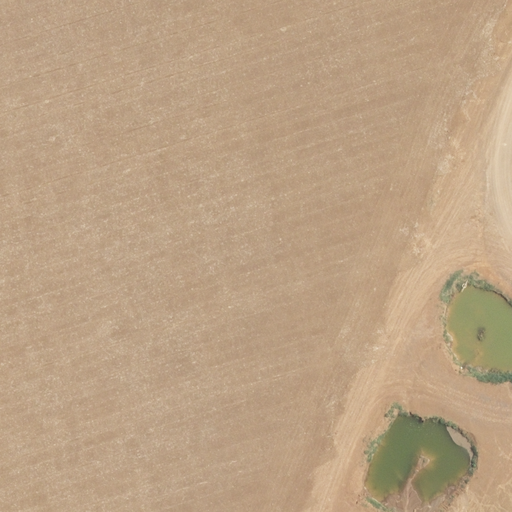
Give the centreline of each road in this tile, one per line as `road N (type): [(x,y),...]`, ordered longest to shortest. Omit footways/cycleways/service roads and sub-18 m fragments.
road 1 (track): [(325,511),(341,453),(361,424),(425,395),(511,393)]
road 2 (track): [(511,87),(487,142),(488,208),(511,239)]
